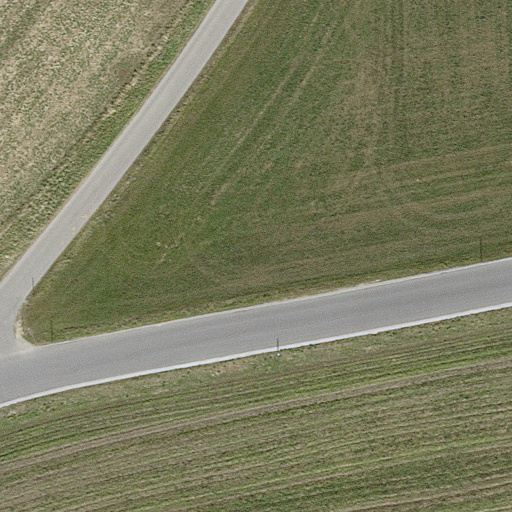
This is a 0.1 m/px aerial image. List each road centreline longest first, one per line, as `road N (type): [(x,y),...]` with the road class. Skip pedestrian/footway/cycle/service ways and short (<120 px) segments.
road 1 (unclassified): [(0,376),(511,277)]
road 2 (unclassified): [(237,0),(0,304)]
